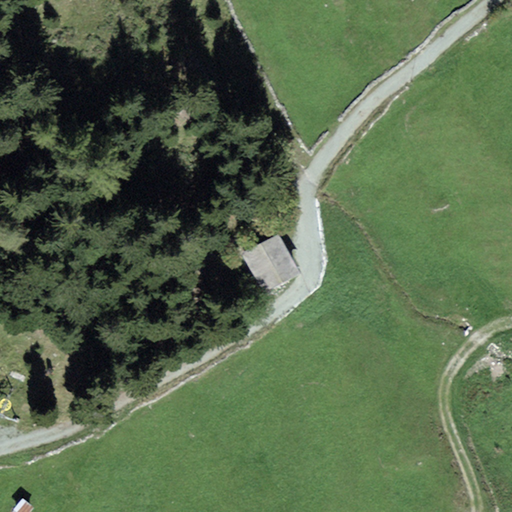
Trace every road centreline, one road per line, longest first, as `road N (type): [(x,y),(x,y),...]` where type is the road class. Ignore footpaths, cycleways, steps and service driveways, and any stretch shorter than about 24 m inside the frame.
road 1 (track): [(0,454),(65,428),(290,300),(306,266),(303,208),(316,162),(374,93),(509,0)]
road 2 (track): [(511,325),(470,341),(438,379),(469,511)]
